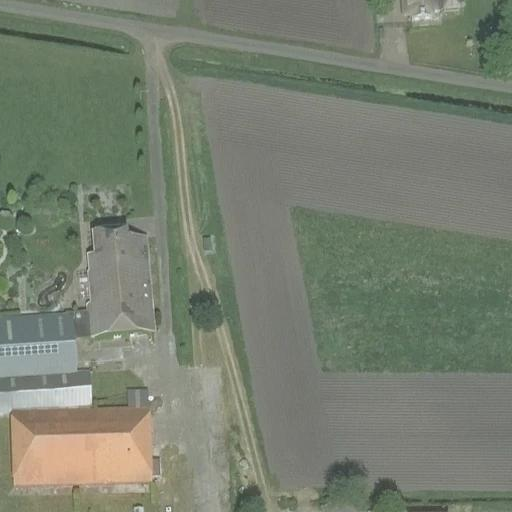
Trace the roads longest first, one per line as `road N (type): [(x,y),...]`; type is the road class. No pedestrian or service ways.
road 1 (unclassified): [(511,90),(0,8)]
road 2 (track): [(270,511),(225,344),(186,243),(178,97),(149,32)]
road 3 (track): [(187,245),(214,511)]
